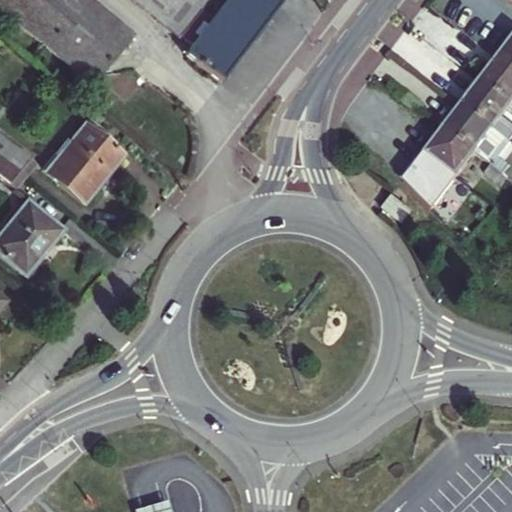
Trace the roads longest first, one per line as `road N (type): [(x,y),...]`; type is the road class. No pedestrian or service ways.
road 1 (primary): [(171,310),(130,361),(49,407),(1,461)]
road 2 (primary): [(1,461),(118,408),(202,409)]
road 3 (primary): [(202,409),(235,433),(291,444),(337,433),(376,402)]
road 4 (primary): [(337,61),(291,115),(273,189),(250,219)]
road 5 (primary): [(348,232),(326,196),(313,147),(318,98),(337,61)]
road 6 (secondary): [(376,402),(433,382),(511,380)]
road 7 (secondary): [(511,359),(441,331),(396,295)]
road 8 (primary): [(250,219),(195,256),(171,310)]
